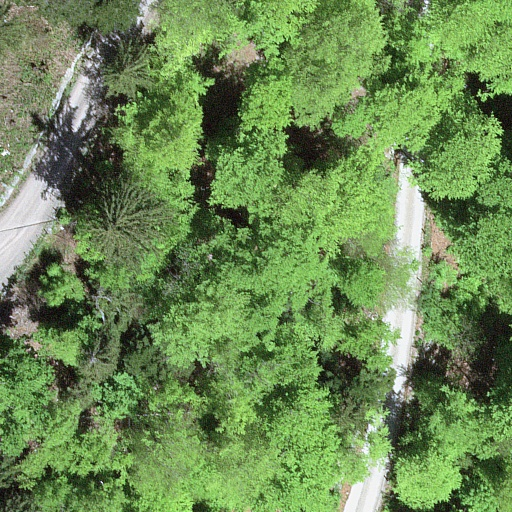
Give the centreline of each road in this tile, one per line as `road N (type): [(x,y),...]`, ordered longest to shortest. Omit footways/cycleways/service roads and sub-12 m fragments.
road 1 (track): [(360,511),(402,356),(422,0)]
road 2 (track): [(136,0),(63,143),(0,235)]
